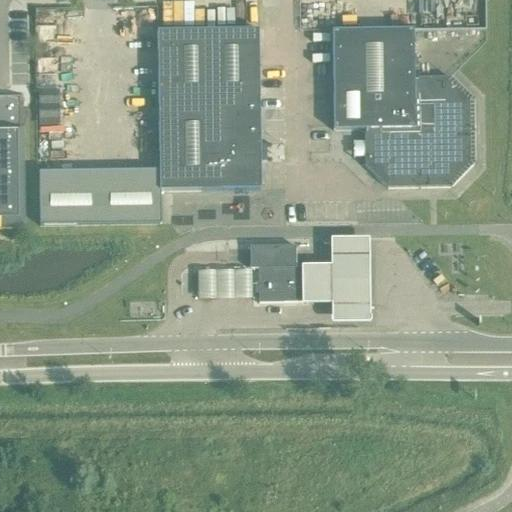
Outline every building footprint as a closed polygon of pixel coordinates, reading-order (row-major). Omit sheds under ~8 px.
[(258,31),(156,33),(158,172),(158,193),(160,193),(169,193),(219,192),(260,191),(259,68),(258,50),(258,31)] [(413,31),(331,32),(332,81),(332,132),(363,131),(364,167),(387,190),(451,189),(474,166),(473,101),(450,79),(414,79),(413,31)] [(0,229),(26,229),(25,125),(23,125),(23,108),(23,103),(23,95),(0,94),(0,229)] [(369,240),(331,240),(331,267),(303,267),(303,305),(332,305),(332,324),(370,324),(369,240)] [(295,248),(249,248),(249,250),(249,266),(249,271),(258,271),(258,305),(300,304),(303,304),(303,287),(303,269),(299,269),(295,269),(295,267),(295,266),(295,252),(295,248)] [(197,272),(197,301),(251,301),(251,272),(197,272)]
